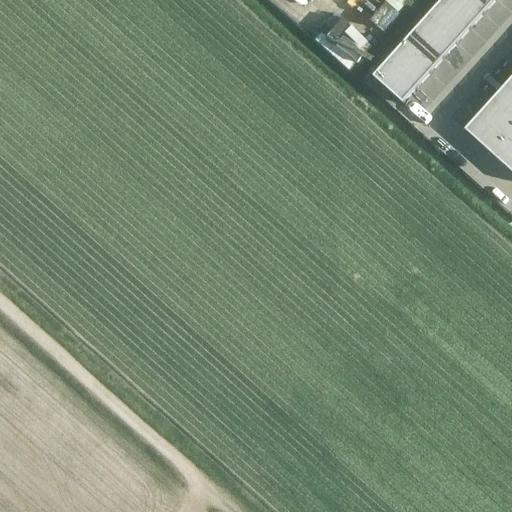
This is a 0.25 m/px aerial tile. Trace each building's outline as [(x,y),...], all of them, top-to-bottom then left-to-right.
[(381,0),(400,16),(413,0),(381,0)] [(464,0),(444,0),(440,5),(470,32),(483,17),(464,0)] [(494,0),(464,0),(483,17),(496,2),(494,0)] [(440,5),(427,20),(456,46),(470,32),(440,5)] [(427,20),(413,34),(443,61),(456,46),(427,20)] [(413,34),(400,49),(430,76),(443,61),(413,34)] [(400,49),(387,64),(416,91),(430,76),(400,49)] [(387,64),(373,79),(403,106),(416,91),(387,64)] [(511,93),(505,88),(492,103),(511,120),(511,93)] [(511,120),(492,103),(478,117),(508,144),(511,140),(511,120)] [(478,117),(465,132),(495,159),(508,144),(478,117)] [(511,147),(508,144),(495,159),(511,174),(511,147)]
